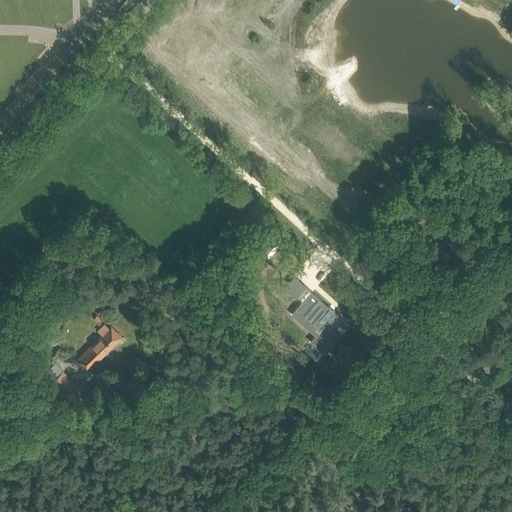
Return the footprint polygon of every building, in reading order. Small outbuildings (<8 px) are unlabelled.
[(258,239),(256,241),(263,248),(277,233),(269,226),(261,236),(261,235),(257,239),(258,239)] [(294,276),(284,287),(295,297),(305,286),(306,287),(306,286),(294,275),(293,276),(294,276)] [(304,303),(297,310),(314,325),(319,320),(327,327),(325,330),(324,329),(322,332),(320,335),(319,334),(313,341),(324,351),(336,338),(334,337),(346,323),(349,326),(350,325),(310,289),(309,290),(310,291),(301,300),(304,303)] [(96,314),(92,318),(97,323),(101,320),(96,314)] [(76,360),(79,363),(87,371),(121,336),(110,325),(108,327),(104,323),(97,330),(101,334),(76,360)] [(46,372),(70,400),(80,391),(51,357),(41,366),(46,372)]
